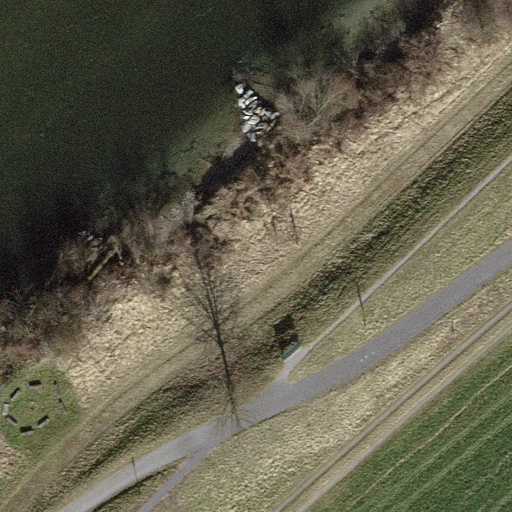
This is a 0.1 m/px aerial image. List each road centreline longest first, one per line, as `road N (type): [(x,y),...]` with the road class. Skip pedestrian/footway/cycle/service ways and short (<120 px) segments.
road 1 (track): [(0,509),(97,398),(200,332),(363,201),(511,57)]
road 2 (track): [(511,238),(278,393)]
road 3 (track): [(278,393),(57,511)]
